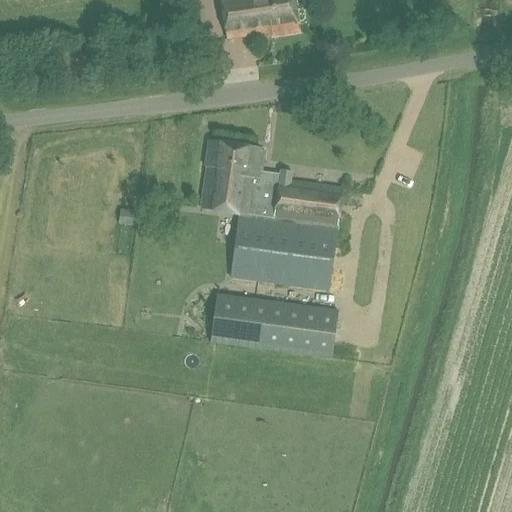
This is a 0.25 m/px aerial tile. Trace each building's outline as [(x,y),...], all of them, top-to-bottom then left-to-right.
[(274,35),(300,31),(295,0),(222,0),(229,39),(274,32),(274,35)] [(262,149),(210,142),(206,166),(208,167),(203,209),(241,213),(248,214),(253,181),(259,181),(258,173),(262,173),(265,152),(261,152),(262,149)] [(278,175),(272,220),(338,228),(344,188),(292,181),(293,173),(281,171),(281,175),(278,175)] [(278,175),(258,173),(259,181),(253,181),(248,214),(248,218),(272,220),(278,175)] [(248,214),(241,213),(232,278),(330,291),(338,228),(272,220),(248,218),(248,214)] [(219,295),(212,343),(333,359),(339,311),(219,295)]
